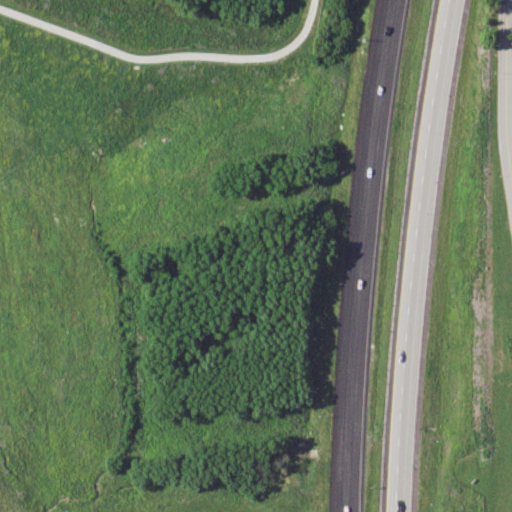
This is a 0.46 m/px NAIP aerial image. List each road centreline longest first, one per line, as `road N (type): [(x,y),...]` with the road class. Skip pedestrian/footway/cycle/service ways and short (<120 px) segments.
road 1 (motorway): [(400,511),(404,347),(452,0)]
road 2 (motorway): [(393,0),(370,157),(346,511)]
road 3 (residential): [(511,188),(507,0)]
